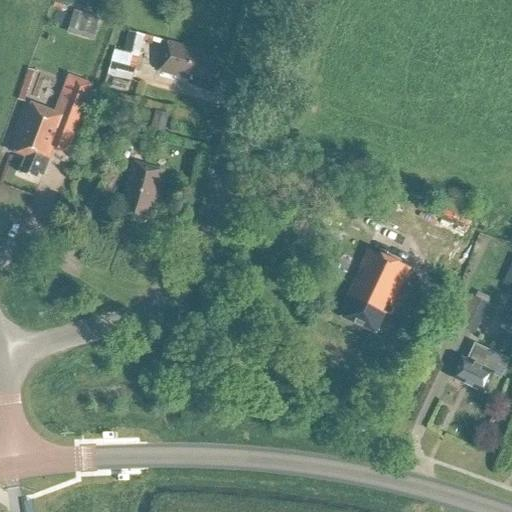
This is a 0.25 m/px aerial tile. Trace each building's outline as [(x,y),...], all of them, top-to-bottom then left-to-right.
[(93,37),(99,19),(73,11),(68,29),(93,37)] [(144,37),(127,32),(122,53),(138,57),(144,37)] [(208,81),(213,61),(203,58),(204,53),(167,43),(159,72),(187,80),(189,75),(208,81)] [(132,82),(136,69),(111,62),(107,75),(132,82)] [(78,101),(84,86),(69,80),(66,88),(71,90),(68,97),(60,116),(29,104),(10,152),(25,158),(19,174),(35,179),(37,174),(42,175),(53,147),(51,146),(59,124),(71,128),(81,102),(78,101)] [(162,133),(167,116),(155,113),(150,130),(162,133)] [(151,209),(162,172),(132,163),(124,192),(129,193),(124,213),(144,218),(146,208),(151,209)] [(433,223),(421,248),(433,254),(445,229),(433,223)] [(396,312),(390,309),(408,269),(367,250),(343,302),(345,303),(339,318),(375,335),(384,314),(402,322),(405,315),(396,311),(396,312)] [(458,327),(474,335),(488,305),(472,298),(458,327)] [(502,378),(510,360),(476,343),(467,362),(460,358),(451,379),(483,394),(493,374),(502,378)]
